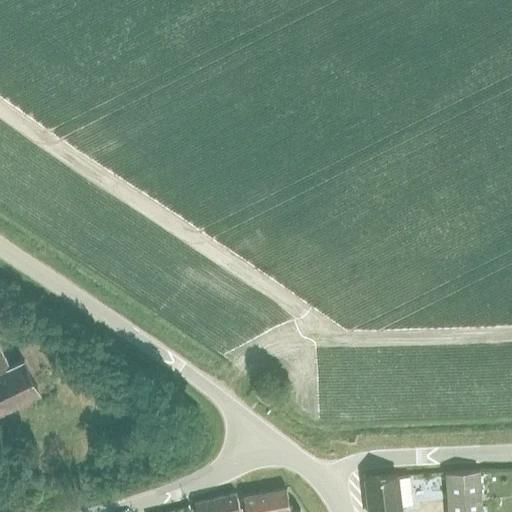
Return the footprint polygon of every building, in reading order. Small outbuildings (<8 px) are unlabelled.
[(0,411),(40,392),(24,359),(10,366),(0,343),(0,411)] [(262,385),(257,392),(269,401),(273,394),(262,385)] [(481,511),(478,471),(444,474),(447,511),(481,511)] [(397,477),(365,480),(368,511),(400,511),(400,507),(412,506),(409,475),(397,477)] [(300,511),(299,511),(289,511),(287,490),(244,497),(245,511),(300,511)] [(196,511),(237,511),(234,496),(195,506),(196,511)]
